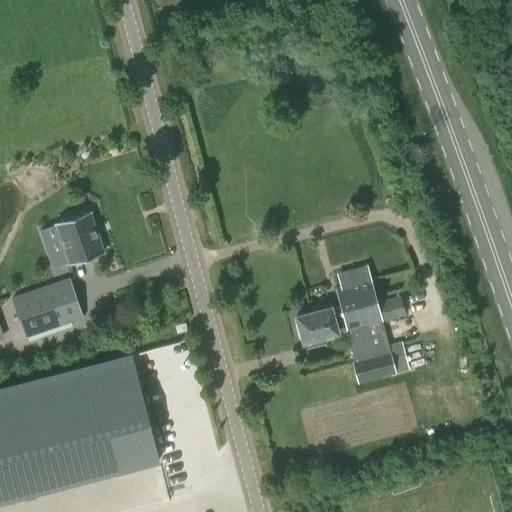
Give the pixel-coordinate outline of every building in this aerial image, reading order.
[(104,251),(90,211),(54,223),(68,263),(104,251)] [(11,297),(25,338),(82,318),(68,277),(11,297)] [(341,309),(376,300),(370,278),(335,288),(339,304),(341,309)] [(396,371),(407,368),(400,341),(387,344),(381,322),(382,320),(405,314),(399,296),(376,301),(376,300),(341,309),(346,329),(354,360),(352,361),(357,383),(396,373),(396,371)] [(310,307),(312,312),(296,316),(303,341),(346,329),(341,309),(339,304),(330,306),(329,302),(310,307)]
